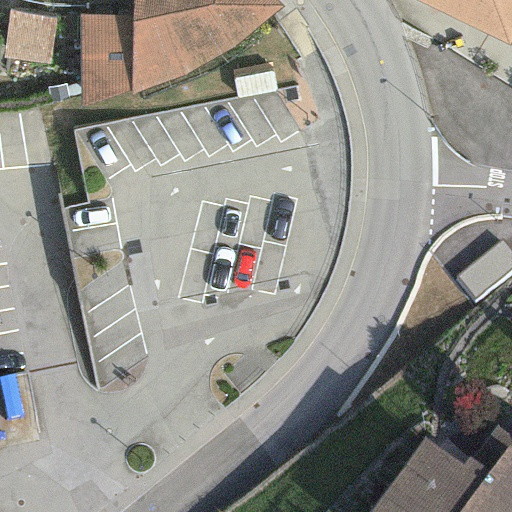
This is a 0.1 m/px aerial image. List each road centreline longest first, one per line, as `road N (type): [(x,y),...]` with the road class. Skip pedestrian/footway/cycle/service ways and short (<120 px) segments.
road 1 (tertiary): [(174,511),(246,457),(325,379),(392,265),(403,187)]
road 2 (tertiary): [(403,187),(405,145),(393,89),(345,0)]
